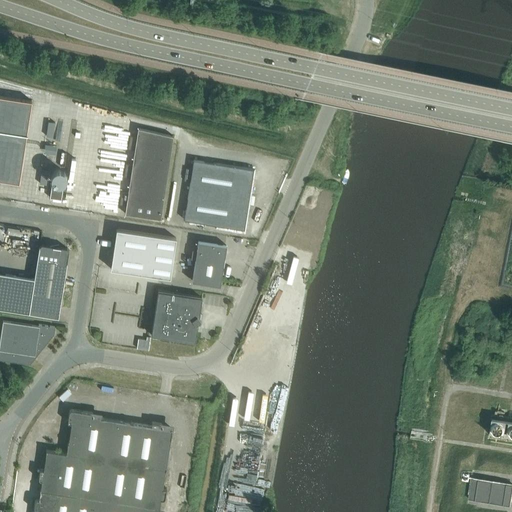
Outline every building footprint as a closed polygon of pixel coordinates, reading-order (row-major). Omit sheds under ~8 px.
[(19,182),(31,100),(0,95),(0,179),(1,179),(19,182)] [(130,135),(129,142),(171,148),(173,135),(138,127),(136,136),(130,135)] [(169,162),(171,148),(129,142),(128,148),(134,149),(133,157),(169,162)] [(167,176),(169,162),(133,157),(132,164),(126,163),(125,170),(167,176)] [(244,228),(253,169),(194,159),(184,219),(244,228)] [(125,170),(124,176),(130,177),(129,184),(165,190),(167,176),(125,170)] [(1,179),(0,184),(18,187),(19,182),(1,179)] [(163,204),(165,190),(129,184),(128,192),(121,191),(120,197),(163,204)] [(54,186),(51,185),(49,197),(61,199),(63,187),(60,186),(54,186)] [(120,197),(119,204),(126,205),(125,213),(160,218),(163,204),(120,197)] [(169,277),(175,237),(116,228),(109,267),(169,277)] [(220,284),(226,245),(199,241),(192,280),(220,284)] [(58,317),(69,250),(67,247),(42,243),(39,246),(34,278),(29,312),(58,317)] [(29,312),(34,278),(0,272),(0,307),(28,312),(29,312)] [(195,341),(202,297),(158,290),(151,334),(195,341)] [(0,359),(30,364),(54,334),(55,334),(57,326),(39,323),(38,325),(3,320),(0,339),(0,359)] [(162,487),(165,469),(172,427),(162,426),(162,424),(162,423),(161,423),(161,422),(160,422),(152,421),(152,424),(93,415),(93,414),(93,413),(92,412),(91,411),(72,408),(71,408),(71,409),(70,409),(69,410),(69,411),(67,421),(71,422),(66,452),(46,449),(43,469),(40,468),(38,476),(38,477),(39,478),(39,479),(40,479),(41,479),(40,489),(160,507),(161,498),(162,498),(163,498),(164,497),(165,496),(166,488),(162,487)] [(511,416),(492,413),(489,438),(511,441),(511,416)] [(510,505),(511,490),(511,484),(471,478),(468,499),(510,505)] [(159,511),(160,507),(40,489),(38,498),(37,498),(36,498),(35,499),(35,500),(35,501),(33,508),(37,509),(36,511),(159,511)]
